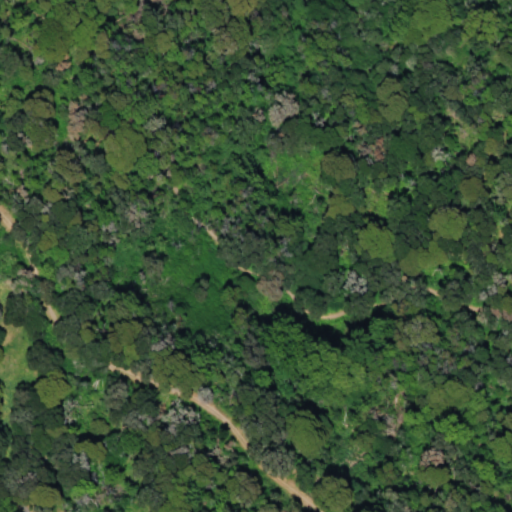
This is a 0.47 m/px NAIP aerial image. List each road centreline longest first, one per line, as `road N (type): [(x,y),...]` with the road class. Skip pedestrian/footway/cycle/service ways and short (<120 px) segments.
road 1 (track): [(62,0),(63,19),(97,57),(118,67),(128,130),(221,265),(297,312),(339,314),(409,292),(511,324)]
road 2 (track): [(0,226),(16,246),(55,345),(75,363),(219,427),(249,468),(303,511)]
